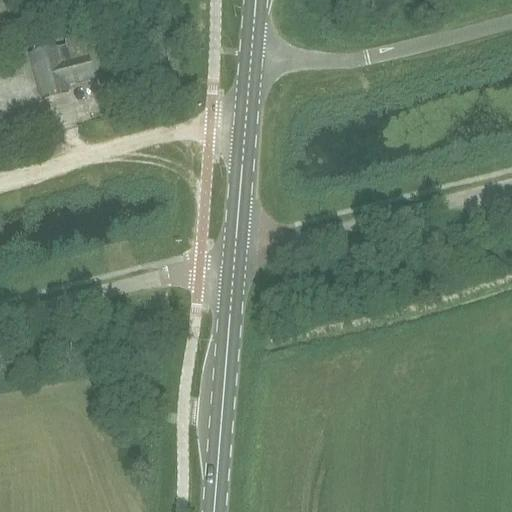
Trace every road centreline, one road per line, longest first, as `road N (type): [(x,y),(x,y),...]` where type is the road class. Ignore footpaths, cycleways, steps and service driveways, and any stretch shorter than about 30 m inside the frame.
road 1 (unclassified): [(235,257),(511,190)]
road 2 (unclassified): [(511,20),(365,60),(252,54)]
road 3 (secondary): [(215,511),(235,257)]
road 4 (unclassified): [(0,317),(235,257)]
road 5 (track): [(208,124),(0,179)]
road 6 (secondary): [(235,257),(252,54)]
